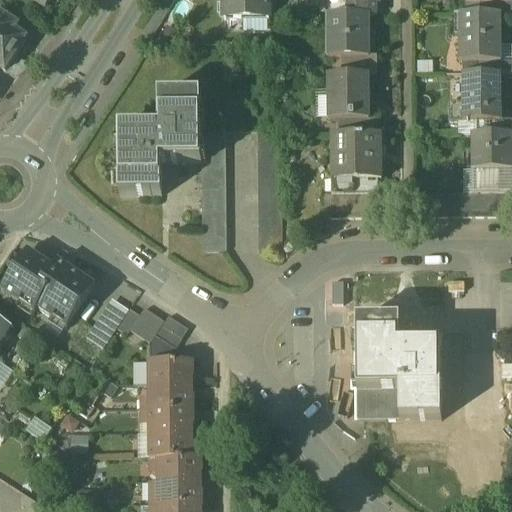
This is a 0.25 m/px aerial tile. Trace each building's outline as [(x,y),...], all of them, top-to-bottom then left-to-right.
[(53,0),(28,0),(46,11),(53,0)] [(224,0),(224,22),(269,22),(268,0),(224,0)] [(511,0),(478,0),(479,7),(481,7),(481,17),(502,17),(511,17),(511,0)] [(378,6),(349,7),(349,18),(370,18),(378,18),(378,6)] [(481,17),(456,18),(456,37),(460,37),(461,65),(477,65),(478,77),(502,77),(511,77),(511,64),(502,65),(502,17),(481,17)] [(0,69),(5,73),(26,42),(14,35),(18,30),(0,18),(0,69)] [(349,18),(328,19),(328,60),(343,60),(370,60),(370,58),(370,18),(349,18)] [(370,60),(343,60),(342,78),(370,78),(378,78),(378,58),(370,58),(370,60)] [(478,77),(463,78),(463,107),(459,107),(459,126),(478,125),(478,137),(511,137),(511,125),(503,125),(502,77),(478,77)] [(342,78),(329,79),(329,124),(370,123),(370,78),(342,78)] [(160,133),(119,133),(120,201),(162,201),(162,168),(202,167),(202,134),(201,99),(159,100),(160,133)] [(226,133),(202,134),(202,167),(203,255),(227,255),(226,133)] [(282,133),(258,133),(259,255),(283,254),(282,133)] [(511,137),(478,137),(472,137),(472,174),(474,174),(474,197),(497,197),(510,197),(511,197),(511,137)] [(382,138),(333,139),(333,198),(341,198),(353,198),(365,198),(378,198),(378,183),(383,183),(382,138)] [(473,197),(461,198),(461,220),(474,220),(473,197)] [(474,197),(473,197),(474,220),(486,220),(485,197),(474,197)] [(497,197),(485,197),(486,220),(498,220),(497,197)] [(510,197),(497,197),(498,220),(511,220),(510,197)] [(333,198),(325,199),(326,223),(342,222),(341,198),(333,198)] [(353,198),(341,198),(342,222),(353,223),(353,198)] [(365,198),(353,198),(353,223),(366,222),(365,198)] [(378,198),(365,198),(366,222),(378,222),(378,198)] [(426,198),(414,198),(415,221),(427,221),(426,198)] [(438,198),(426,198),(427,221),(438,221),(438,198)] [(449,198),(438,198),(438,221),(449,221),(449,198)] [(461,198),(449,198),(449,221),(461,220),(461,198)] [(96,289),(58,264),(54,271),(29,254),(2,295),(35,317),(38,313),(68,333),(96,289)] [(343,286),(333,286),(333,309),(344,308),(343,286)] [(112,303),(87,342),(104,354),(117,334),(121,328),(130,315),(112,303)] [(121,328),(117,334),(127,340),(131,335),(141,320),(131,314),(130,315),(121,328)] [(164,328),(145,314),(141,320),(131,335),(151,349),(156,340),(162,331),(164,328)] [(162,331),(182,344),(189,333),(169,320),(164,328),(162,331)] [(401,324),(357,325),(358,425),(442,425),(442,347),(401,347),(401,324)] [(0,326),(0,353),(12,334),(0,326)] [(45,344),(25,331),(19,340),(39,353),(45,344)] [(182,344),(162,331),(156,340),(176,354),(182,344)] [(176,354),(156,340),(151,349),(151,354),(176,354)] [(176,354),(151,354),(151,366),(176,366),(176,354)] [(151,366),(150,366),(150,391),(192,390),(192,381),(193,381),(193,366),(176,366),(151,366)] [(192,390),(150,391),(150,415),(193,414),(193,400),(192,400),(192,390)] [(193,414),(150,415),(150,439),(192,438),(192,429),(193,429),(193,414)] [(43,445),(53,432),(36,419),(26,432),(43,445)] [(192,438),(150,439),(150,464),(158,463),(193,462),(193,448),(192,448),(192,438)] [(193,462),(158,463),(158,487),(200,486),(200,477),(202,477),(202,462),(194,462),(193,462)] [(200,486),(158,487),(159,511),(202,511),(202,496),(201,496),(200,486)] [(44,511),(22,497),(21,511),(44,511)]
